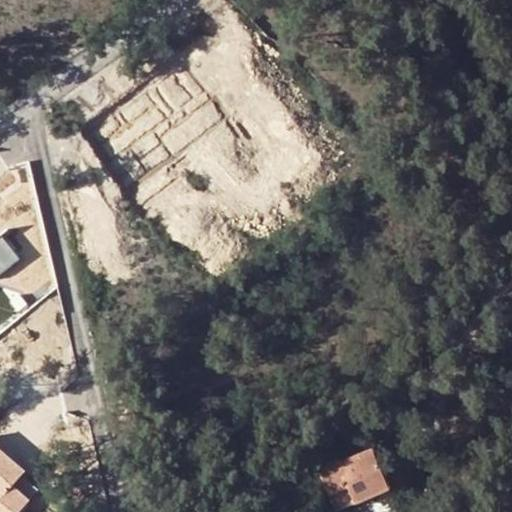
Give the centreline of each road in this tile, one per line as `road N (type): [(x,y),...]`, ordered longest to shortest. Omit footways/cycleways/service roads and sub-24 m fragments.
road 1 (residential): [(10,102),(41,157),(117,511)]
road 2 (residential): [(149,0),(10,102)]
